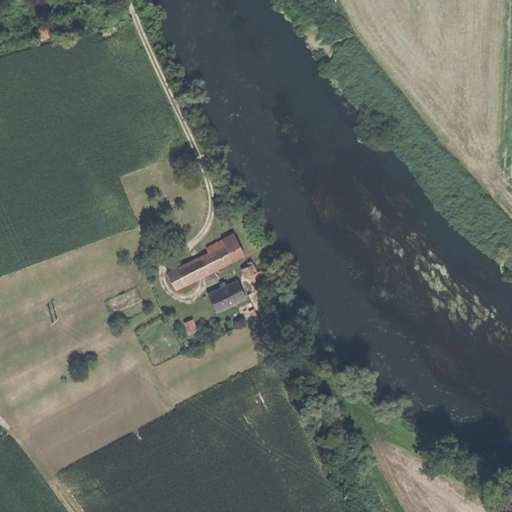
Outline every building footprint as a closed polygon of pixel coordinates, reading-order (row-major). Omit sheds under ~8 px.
[(198,254),(200,258),(207,272),(243,254),(234,235),(198,254)] [(168,274),(175,289),(207,272),(200,258),(168,274)] [(246,278),(256,273),(251,262),(249,263),(250,266),(242,269),(246,278)] [(238,282),(228,286),(236,303),(245,299),(238,282)] [(213,304),(217,312),(236,303),(228,286),(209,295),(213,304)] [(184,321),(189,334),(197,330),(193,318),(184,321)]
